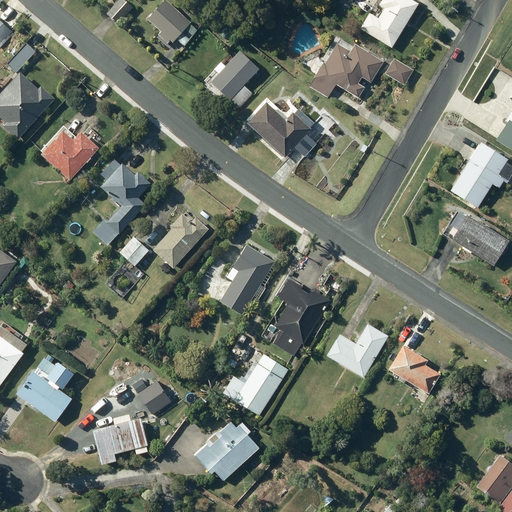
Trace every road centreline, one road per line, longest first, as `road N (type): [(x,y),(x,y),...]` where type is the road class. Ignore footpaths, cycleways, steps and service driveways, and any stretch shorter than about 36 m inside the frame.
road 1 (tertiary): [(353,248),(185,128),(37,0)]
road 2 (residential): [(353,248),(494,0)]
road 3 (tertiary): [(511,349),(353,248)]
